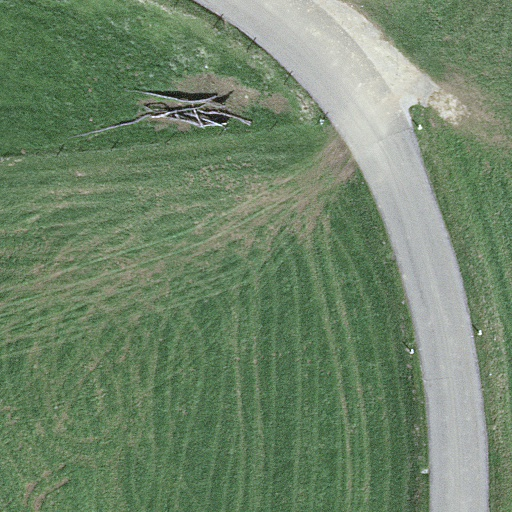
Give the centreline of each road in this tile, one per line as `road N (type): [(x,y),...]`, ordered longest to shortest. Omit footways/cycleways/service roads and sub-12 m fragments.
road 1 (tertiary): [(458,511),(448,394),(421,249),(348,88),(290,33),(231,0)]
road 2 (track): [(348,88),(428,87),(511,100)]
